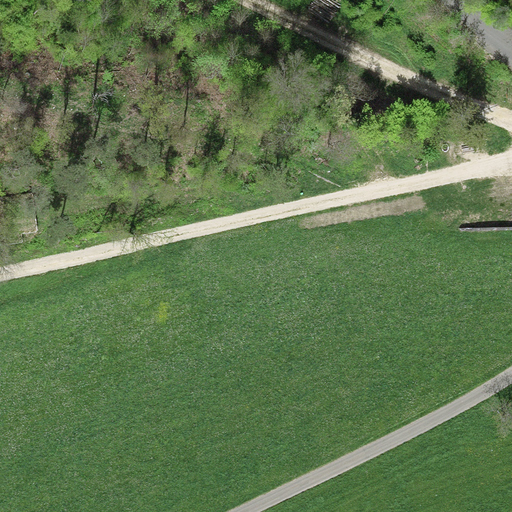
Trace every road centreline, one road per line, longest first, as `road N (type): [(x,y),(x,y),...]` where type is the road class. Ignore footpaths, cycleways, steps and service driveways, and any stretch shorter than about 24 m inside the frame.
road 1 (track): [(511,158),(0,279)]
road 2 (unclassified): [(511,366),(399,440),(248,511)]
road 3 (track): [(511,121),(409,83),(248,0)]
